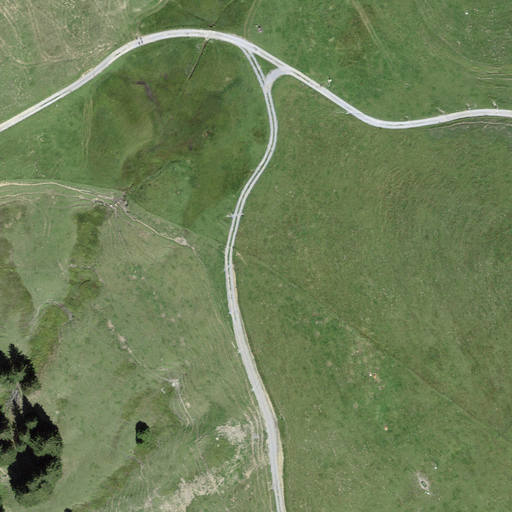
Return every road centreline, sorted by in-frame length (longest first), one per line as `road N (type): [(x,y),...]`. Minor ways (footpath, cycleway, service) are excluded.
road 1 (track): [(511,117),(480,113),(382,126),(239,40),(203,33),(138,44),(0,128)]
road 2 (track): [(282,68),(266,78),(271,143),(243,188),(226,250),(279,511)]
